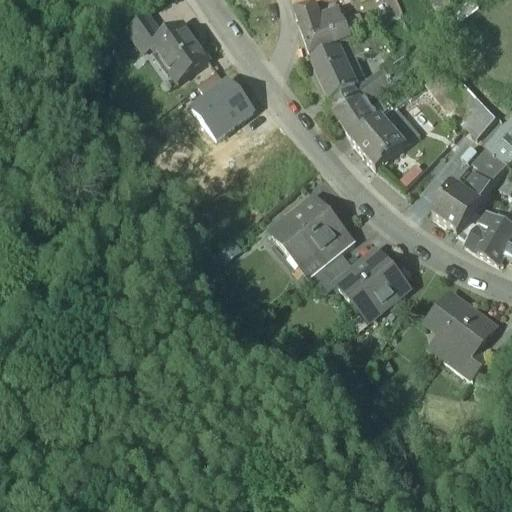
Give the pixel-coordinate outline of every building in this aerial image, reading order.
[(289,0),(295,21),(314,15),(337,9),(334,0),(289,0)] [(334,0),(337,9),(349,2),(348,0),(334,0)] [(403,25),(393,0),(389,0),(383,3),(394,29),(403,25)] [(446,0),(429,0),(437,20),(452,15),(446,0)] [(332,36),(329,27),(319,31),(314,15),(295,21),(310,67),(352,49),(351,48),(344,31),(344,30),(338,33),(332,36)] [(459,34),(453,19),(447,21),(453,37),(459,34)] [(360,24),(344,31),(351,48),(367,41),(363,32),(364,32),(360,24)] [(389,24),(375,29),(378,36),(381,35),(392,30),(389,24)] [(335,25),(329,27),(332,36),(338,33),(335,25)] [(392,30),(381,35),(384,41),(386,47),(408,38),(403,25),(394,29),(392,30)] [(148,27),(127,42),(144,66),(153,60),(153,59),(165,50),(148,27)] [(165,50),(153,59),(153,60),(158,67),(156,69),(156,71),(168,88),(169,88),(172,86),(179,95),(209,73),(184,37),(165,50)] [(384,41),(350,55),(355,68),(389,54),(386,47),(384,41)] [(423,54),(395,72),(382,81),(391,93),(392,95),(432,66),(423,54)] [(350,55),(310,72),(330,116),(368,91),(360,77),(359,78),(355,68),(350,55)] [(447,77),(442,71),(434,78),(438,83),(447,77)] [(438,83),(427,93),(446,119),(449,117),(455,123),(452,125),(477,149),(498,128),(449,75),(438,83)] [(330,116),(329,117),(343,139),(367,124),(372,120),(366,112),(365,113),(364,110),(391,93),(383,81),(368,91),(330,116)] [(226,96),(217,83),(195,101),(205,113),(226,96)] [(193,122),(217,152),(254,122),(230,93),(226,96),(205,113),(193,122)] [(372,120),(367,124),(373,134),(379,128),(389,120),(390,121),(391,121),(384,111),(372,120)] [(367,124),(343,139),(352,152),(373,134),(367,124)] [(511,126),(497,144),(502,147),(491,160),(490,161),(508,176),(511,171),(511,126)] [(373,134),(352,152),(376,181),(404,157),(379,128),(373,134)] [(465,205),(453,197),(432,226),(457,244),(491,195),(508,177),(508,176),(490,161),(491,160),(487,157),(474,172),(483,181),(478,186),(465,205)] [(314,209),(272,245),(292,269),(306,256),(317,270),(342,249),(322,226),(326,223),(314,209)] [(511,233),(487,219),(479,231),(490,238),(487,243),(476,235),(464,254),(479,264),(499,275),(511,251),(511,233)] [(342,249),(317,270),(326,280),(342,267),(351,260),(342,249)] [(355,282),(337,297),(338,298),(357,321),(370,311),(381,323),(408,300),(377,264),(355,282)] [(326,280),(312,292),(320,301),(329,293),(335,300),(338,298),(337,297),(355,282),(342,267),(326,280)] [(495,339),(451,305),(431,331),(452,348),(438,366),(461,384),(476,364),(495,339)] [(476,364),(461,384),(473,393),(488,373),(476,364)]
